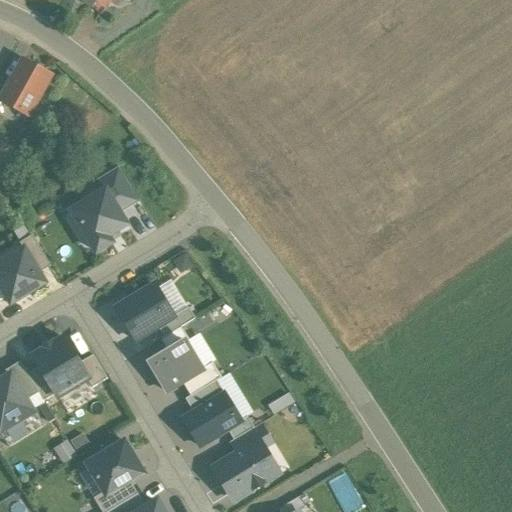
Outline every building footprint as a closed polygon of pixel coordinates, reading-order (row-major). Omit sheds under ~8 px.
[(96,0),(91,7),(101,15),(112,0),(96,0)] [(48,79),(22,65),(2,101),(28,115),(48,79)] [(99,182),(105,192),(119,213),(137,203),(117,171),(99,182)] [(127,226),(119,213),(105,192),(72,212),(97,254),(113,244),(109,237),(127,226)] [(32,236),(21,243),(25,250),(39,273),(50,266),(32,236)] [(25,250),(0,264),(0,287),(11,306),(46,284),(39,273),(25,250)] [(154,286),(116,310),(136,342),(158,328),(174,318),(154,286)] [(174,318),(158,328),(165,338),(181,328),(194,320),(188,309),(174,318)] [(161,341),(169,353),(188,340),(181,328),(165,338),(161,341)] [(65,339),(33,358),(40,369),(55,395),(58,399),(90,380),(80,364),(65,339)] [(169,353),(148,366),(165,395),(183,385),(203,372),(186,343),(169,353)] [(94,356),(80,364),(90,380),(95,389),(108,381),(94,356)] [(22,365),(8,373),(11,378),(15,376),(29,400),(39,394),(28,376),(22,365)] [(203,372),(183,385),(191,398),(217,383),(222,379),(214,366),(203,372)] [(40,369),(28,376),(39,394),(44,402),(55,395),(40,369)] [(11,378),(0,384),(0,433),(2,438),(39,416),(29,400),(15,376),(11,378)] [(224,395),(217,383),(191,398),(186,401),(194,413),(224,395)] [(194,413),(183,420),(200,448),(227,431),(241,423),(224,395),(194,413)] [(241,423),(227,431),(234,441),(255,428),(249,418),(241,423)] [(255,428),(234,441),(231,443),(237,455),(259,441),(264,449),(272,443),(262,425),(255,428)] [(237,455),(213,469),(233,502),(279,474),(264,449),(259,441),(237,455)] [(144,475),(124,442),(87,464),(104,493),(107,498),(130,484),(144,475)] [(102,511),(109,511),(137,495),(130,484),(107,498),(104,493),(95,499),(102,511)] [(141,511),(146,509),(137,495),(109,511),(141,511)] [(278,510),(279,511),(300,511),(307,508),(300,497),(278,510)] [(163,511),(157,502),(146,509),(141,511),(163,511)]
